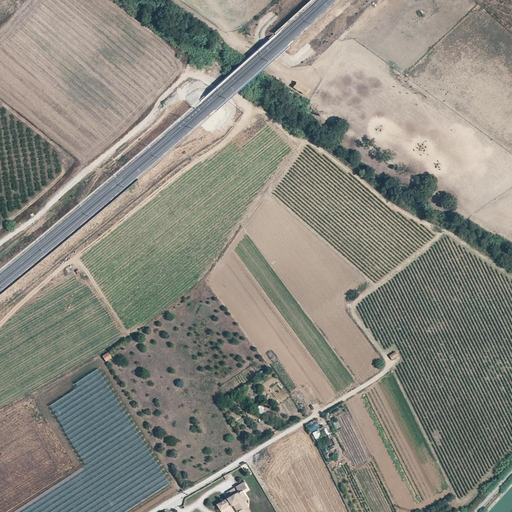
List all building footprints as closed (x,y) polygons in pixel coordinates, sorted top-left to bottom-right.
[(102,356),(106,361),(111,358),(108,352),(102,356)] [(389,355),(391,360),(398,356),(395,352),(389,355)] [(308,426),(311,433),(320,427),(317,421),(308,426)] [(313,433),(316,439),(321,436),(318,430),(313,433)] [(216,504),(220,511),(226,511),(231,509),(232,511),(245,511),(243,508),(247,506),(244,501),(248,499),(243,489),(246,487),(243,482),(235,487),(238,491),(216,504)]
